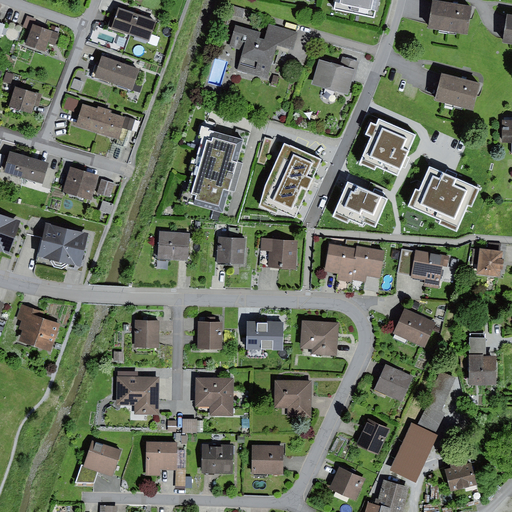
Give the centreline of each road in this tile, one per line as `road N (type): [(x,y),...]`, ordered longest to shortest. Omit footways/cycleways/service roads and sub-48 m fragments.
road 1 (residential): [(0,280),(88,296),(341,305),(363,327),(362,351),(291,503),(84,497)]
road 2 (residential): [(400,0),(314,221)]
road 3 (residential): [(41,145),(86,26)]
